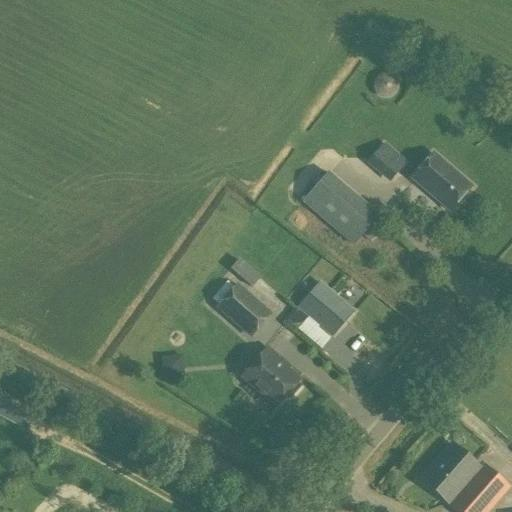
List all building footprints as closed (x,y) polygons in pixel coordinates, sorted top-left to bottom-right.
[(449,211),(469,188),(432,155),(412,178),(449,211)] [(378,217),(327,172),(323,177),(318,173),(306,188),(311,192),(302,202),(352,247),(378,217)] [(255,285),(263,275),(243,257),(234,267),(255,285)] [(250,339),(271,315),(236,285),(215,309),(250,339)] [(317,351),(338,327),(305,298),(284,322),(317,351)] [(287,397),(297,385),(294,382),(296,380),(274,361),(276,358),(263,348),(239,375),(273,406),(284,394),(287,397)] [(166,376),(187,376),(187,354),(166,354),(166,376)] [(0,393),(0,415),(19,426),(28,408),(0,393)] [(476,470),(448,446),(430,466),(433,469),(420,484),(452,511),(484,511),(505,489),(479,466),(476,470)]
